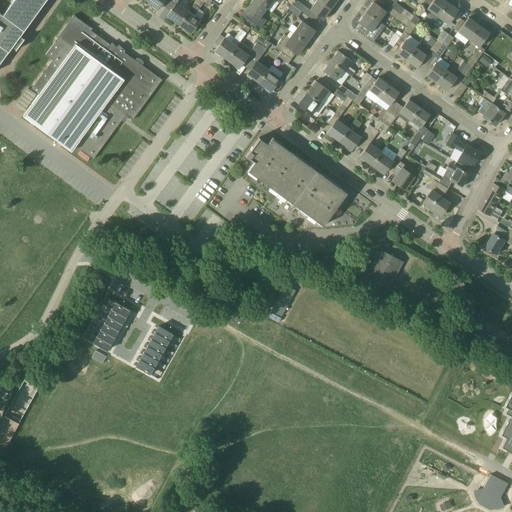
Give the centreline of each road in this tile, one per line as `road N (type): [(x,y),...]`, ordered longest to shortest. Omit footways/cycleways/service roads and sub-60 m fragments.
road 1 (unclassified): [(0,356),(35,331),(74,256),(211,74)]
road 2 (secondary): [(449,246),(272,117)]
road 3 (residential): [(504,151),(335,31)]
